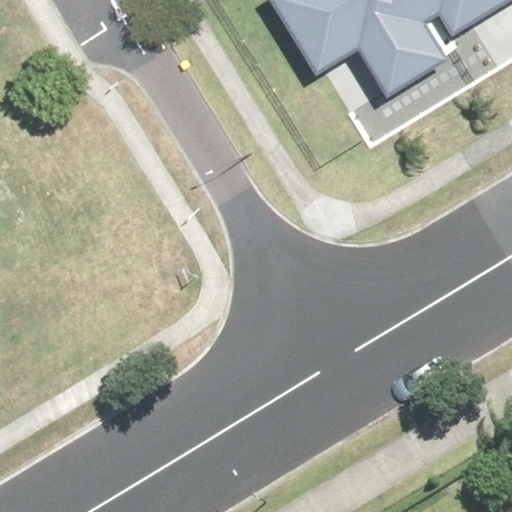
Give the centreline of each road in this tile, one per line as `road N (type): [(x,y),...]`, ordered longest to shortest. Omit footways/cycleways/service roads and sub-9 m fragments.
road 1 (residential): [(327,369),(109,0)]
road 2 (tertiary): [(327,369),(90,511)]
road 3 (tertiary): [(511,253),(327,369)]
